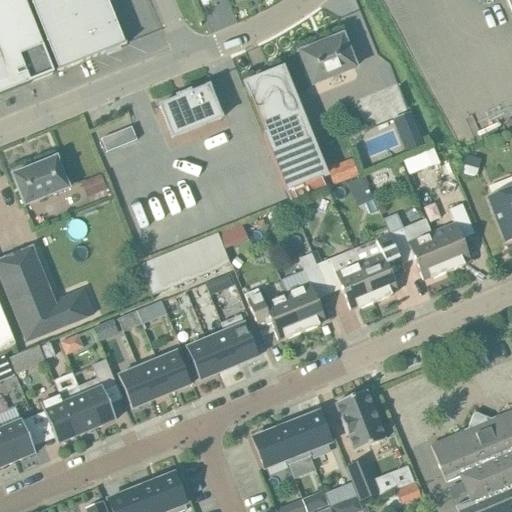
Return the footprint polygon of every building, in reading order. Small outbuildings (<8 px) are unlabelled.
[(0,0),(0,94),(53,74),(23,0),(0,0)] [(125,45),(107,0),(27,0),(56,72),(125,45)] [(354,68),(341,36),(299,53),(312,85),(354,68)] [(287,192),(325,176),(301,119),(281,69),(244,84),(264,134),(263,135),(287,192)] [(433,94),(455,147),(511,123),(511,120),(491,70),(433,94)] [(170,136),(171,138),(173,138),(173,137),(219,119),(221,118),(220,116),(208,88),(209,88),(208,86),(206,87),(190,94),(189,91),(176,97),(177,99),(161,106),(160,105),(158,106),(159,108),(171,136),(170,136)] [(400,115),(391,118),(399,149),(409,146),(400,115)] [(130,127),(100,139),(106,152),(135,140),(130,127)] [(400,159),(407,175),(437,162),(430,146),(400,159)] [(23,204),(24,206),(26,205),(66,189),(68,188),(67,186),(66,187),(56,160),(55,158),(53,159),(14,175),(12,175),(12,177),(13,177),(24,204),(23,204)] [(350,158),(324,168),(330,185),(356,175),(350,158)] [(101,176),(80,181),(83,196),(104,191),(101,176)] [(345,182),(352,202),(368,196),(361,177),(345,182)] [(511,189),(489,199),(506,241),(511,238),(511,189)] [(431,234),(447,273),(464,266),(463,264),(470,261),(461,240),(474,234),(461,205),(448,210),(454,225),(431,234)] [(447,273),(431,234),(425,221),(389,236),(397,254),(401,265),(414,260),(422,281),(429,278),(430,280),(447,273)] [(217,234),(204,239),(208,248),(221,243),(217,234)] [(382,254),(358,264),(374,303),(392,296),(391,294),(398,291),(391,276),(404,271),(401,265),(397,254),(389,236),(377,241),(382,254)] [(191,244),(195,253),(208,248),(204,239),(191,244)] [(178,249),(182,258),(195,253),(191,244),(178,249)] [(29,249),(0,261),(0,278),(26,343),(63,328),(32,250),(31,248),(29,249)] [(169,263),(182,258),(178,249),(165,255),(169,263)] [(152,260),(156,269),(169,263),(165,255),(152,260)] [(143,274),(156,269),(152,260),(139,265),(143,274)] [(341,290),(350,311),(357,308),(357,310),(374,303),(358,264),(335,274),(330,260),(316,265),(328,295),(341,290)] [(286,294),(302,333),(319,326),(318,324),(325,322),(316,300),(328,295),(316,265),(303,271),(309,285),(286,294)] [(286,294),(263,304),(257,290),(244,295),(261,338),(274,333),(277,341),(284,339),(285,340),(302,333),(286,294)] [(120,331),(164,315),(159,301),(115,317),(120,331)] [(0,351),(14,346),(0,311),(0,351)] [(220,324),(224,333),(238,366),(258,358),(244,324),(240,316),(220,324)] [(205,341),(219,374),(238,366),(224,333),(205,341)] [(199,382),(219,374),(205,341),(186,348),(199,382)] [(47,360),(54,357),(49,346),(42,349),(47,360)] [(176,352),(156,361),(170,394),(189,386),(176,352)] [(97,380),(77,388),(95,430),(114,422),(103,394),(116,388),(104,361),(91,367),(97,380)] [(137,369),(151,402),(170,394),(156,361),(137,369)] [(131,410),(151,402),(137,369),(118,377),(131,410)] [(95,430),(77,388),(59,396),(76,438),(95,430)] [(384,441),(365,392),(335,404),(342,421),(341,421),(347,436),(348,436),(354,453),(384,441)] [(59,396),(39,404),(43,413),(42,413),(56,446),(76,438),(59,396)] [(455,506),(457,511),(511,511),(511,411),(493,420),(474,412),(466,431),(430,446),(445,483),(459,477),(468,500),(455,506)] [(318,414),(296,423),(307,452),(308,452),(329,444),(318,414)] [(21,422),(1,430),(14,463),(34,455),(21,422)] [(286,461),(285,461),(287,467),(310,458),(308,452),(307,452),(296,423),(274,431),(286,461)] [(1,430),(0,430),(0,469),(14,463),(1,430)] [(264,469),(285,461),(286,461),(274,431),(252,440),(264,469)] [(348,470),(361,502),(377,496),(364,464),(348,470)] [(173,476),(151,484),(161,511),(183,511),(186,511),(183,505),(184,505),(173,476)] [(161,511),(151,484),(130,493),(137,511),(161,511)] [(330,508),(355,498),(349,485),(325,495),(330,508)] [(415,486),(398,494),(402,502),(419,495),(415,486)] [(301,501),(305,511),(313,511),(328,506),(322,492),(301,501)] [(137,511),(130,493),(107,501),(111,511),(137,511)] [(360,511),(355,498),(330,508),(329,509),(330,511),(360,511)] [(275,511),(305,511),(301,501),(275,511)]
